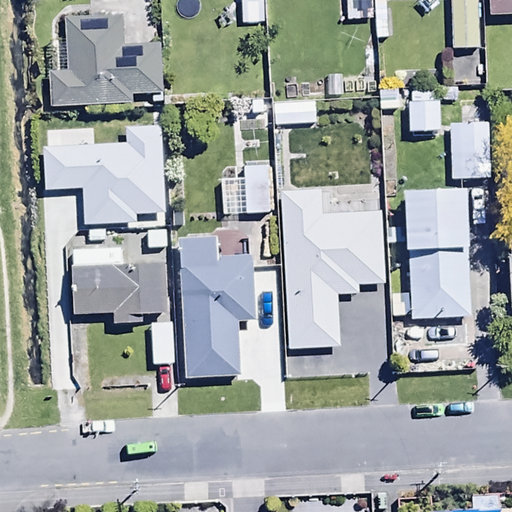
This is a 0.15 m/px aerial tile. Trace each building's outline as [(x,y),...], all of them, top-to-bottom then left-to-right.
[(263,28),(262,0),(237,0),(238,1),(241,1),(242,28),(263,28)] [(371,0),(344,0),(346,25),(372,24),(371,0)] [(374,0),(376,45),(387,45),(386,0),(374,0)] [(478,0),(452,0),(453,55),(479,55),(478,0)] [(511,0),(487,0),(488,25),(511,24),(511,0)] [(50,113),(131,109),(131,98),(159,97),(157,50),(122,52),(121,21),(67,23),(69,75),(49,76),(50,113)] [(440,139),(440,109),(435,109),(435,94),(411,94),(411,110),(409,110),(409,139),(440,139)] [(489,131),(450,132),(451,186),(490,185),(489,131)] [(266,171),(243,172),(245,220),(269,219),(266,171)] [(320,198),(280,200),(288,356),(340,354),(337,301),(359,300),(359,292),(382,291),(378,220),(321,223),(320,198)] [(465,201),(406,203),(412,327),(471,325),(465,201)] [(215,246),(179,247),(184,386),(241,384),(239,326),(253,326),(251,264),(216,266),(215,246)] [(122,256),(73,256),(74,322),(115,321),(115,333),(141,333),(140,322),(164,321),(164,270),(122,270),(122,256)]
